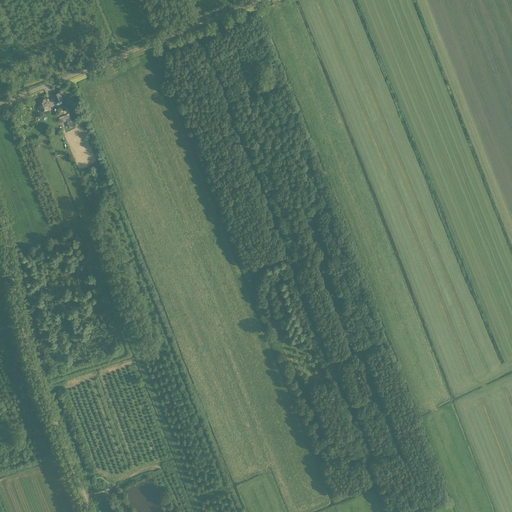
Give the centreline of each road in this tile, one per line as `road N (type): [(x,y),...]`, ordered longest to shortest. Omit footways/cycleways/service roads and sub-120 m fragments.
road 1 (unclassified): [(91,511),(30,352),(0,210)]
road 2 (unclassified): [(0,103),(261,0)]
